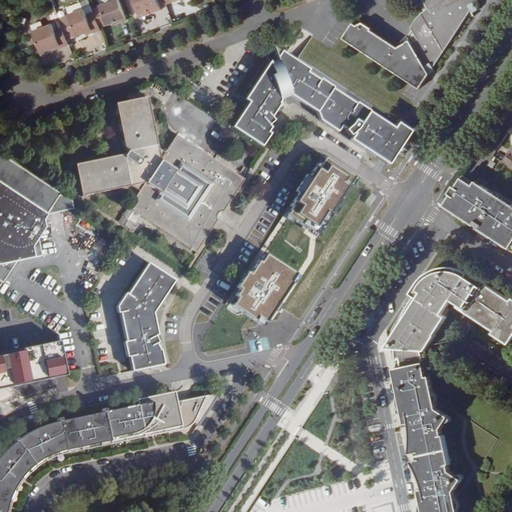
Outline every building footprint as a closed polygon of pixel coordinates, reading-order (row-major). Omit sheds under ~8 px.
[(119,21),(120,24),(127,21),(119,0),(100,7),(107,26),(113,24),(119,21)] [(157,0),(134,0),(140,15),(160,7),(157,0)] [(422,14),(444,52),(471,10),(468,6),(474,3),(475,4),(477,0),(424,0),(430,9),(424,13),(422,14)] [(102,31),(95,14),(89,17),(86,11),(68,18),(75,38),(87,34),(93,32),(94,34),(102,31)] [(433,67),(444,52),(422,14),(419,17),(418,19),(416,21),(414,26),(411,30),(409,33),(407,36),(403,40),(396,46),(365,25),(361,28),(353,22),(342,38),(419,88),(430,73),(426,67),(431,64),(433,67)] [(70,46),(63,29),(57,31),(55,25),(35,33),(43,54),(56,49),(62,46),(62,48),(70,46)] [(224,122),(232,127),(248,102),(244,99),(269,61),(270,62),(277,60),(276,56),(280,51),(283,47),(279,45),(272,47),(224,122)] [(349,138),(374,155),(392,128),(367,112),(367,110),(355,102),(354,104),(331,88),(332,87),(319,79),(319,80),(306,72),(307,69),(295,60),(280,51),(276,56),(277,60),(290,94),(315,110),(316,113),(317,117),(335,128),(341,124),(344,129),(343,130),(347,135),(354,131),(349,138)] [(367,112),(392,128),(397,121),(297,57),(295,60),(307,69),(306,72),(319,80),(319,79),(332,87),(331,88),(354,104),(355,102),(367,110),(367,112)] [(277,60),(270,62),(283,97),(290,94),(277,60)] [(232,127),(261,146),(268,136),(267,133),(264,127),(275,119),(273,115),(282,101),(281,100),(283,97),(270,62),(269,61),(244,99),(248,102),(232,127)] [(264,127),(267,133),(289,99),(317,117),(316,113),(315,110),(290,94),(283,97),(281,100),(282,101),(273,115),(275,119),(264,127)] [(136,219),(193,257),(216,222),(215,216),(218,210),(224,209),(247,174),(176,128),(162,148),(158,145),(149,98),(115,104),(123,150),(126,151),(123,155),(121,153),(75,163),(82,196),(130,185),(135,189),(122,210),(130,215),(121,229),(128,233),(136,219)] [(188,100),(182,109),(212,130),(219,121),(188,100)] [(394,152),(400,155),(407,145),(401,141),(405,137),(401,134),(392,128),(374,155),(384,161),(387,163),(394,152)] [(511,151),(510,151),(503,161),(511,167),(511,151)] [(0,282),(14,261),(39,256),(36,239),(42,230),(40,220),(58,193),(0,154),(0,282)] [(323,238),(361,176),(330,156),(324,166),(318,162),(284,216),(295,223),(286,237),(302,247),(312,232),(323,238)] [(470,182),(463,178),(457,187),(452,195),(446,204),(454,209),(457,211),(458,210),(475,185),(470,182)] [(477,182),(475,185),(486,193),(489,189),(477,182)] [(486,193),(475,185),(458,210),(460,212),(476,222),(482,226),(511,246),(511,204),(489,189),(486,193)] [(58,193),(40,220),(73,212),(71,201),(58,193)] [(373,194),(368,201),(373,205),(377,197),(373,194)] [(476,222),(460,212),(459,212),(475,223),(476,222)] [(511,246),(482,226),(481,227),(511,247),(511,246)] [(311,244),(307,252),(315,257),(319,249),(311,244)] [(265,261),(258,257),(231,306),(274,330),(308,270),(271,250),(265,261)] [(129,357),(132,372),(165,365),(162,351),(161,351),(158,345),(160,343),(157,336),(155,337),(152,330),(158,329),(155,315),(154,315),(153,311),(158,305),(159,305),(175,280),(148,262),(127,294),(126,293),(117,306),(118,314),(120,313),(126,342),(124,342),(127,358),(129,357)] [(393,355),(395,368),(426,362),(423,349),(435,333),(434,332),(450,308),(447,305),(452,297),(463,304),(461,307),(494,330),(492,332),(507,343),(511,336),(511,300),(497,290),(495,288),(494,286),(492,285),(490,283),(489,283),(487,282),(483,281),(469,271),(467,274),(461,271),(456,269),(453,268),(449,268),(445,268),(442,268),(437,270),(433,272),(429,275),(426,278),(422,283),(425,285),(417,297),(413,294),(409,300),(404,308),(400,316),(397,324),(395,332),(394,344),(393,355)] [(213,350),(241,344),(238,328),(209,335),(213,350)] [(256,334),(248,335),(250,352),(258,351),(256,334)] [(0,380),(26,398),(42,392),(52,388),(57,387),(55,380),(63,378),(72,376),(64,341),(55,342),(48,344),(0,353),(0,380)] [(435,365),(434,360),(426,362),(435,408),(442,413),(433,365),(435,365)] [(394,368),(424,511),(455,511),(452,493),(456,486),(461,479),(454,474),(447,469),(446,464),(448,464),(443,436),(441,436),(439,430),(444,423),(448,417),(442,413),(435,408),(426,362),(395,368),(394,368)] [(0,511),(4,511),(5,510),(1,509),(1,505),(6,506),(6,503),(8,498),(10,493),(13,488),(15,485),(17,481),(19,478),(16,475),(18,472),(21,474),(26,470),(31,465),(37,461),(42,457),(46,455),(44,451),(48,449),(50,453),(54,452),(57,451),(65,449),(88,444),(87,440),(91,440),(91,444),(125,437),(124,433),(128,432),(129,436),(176,426),(183,424),(186,423),(188,421),(191,419),(193,416),(202,394),(175,400),(158,404),(152,410),(139,413),(137,403),(68,418),(47,422),(38,426),(31,429),(22,434),(15,439),(12,442),(7,445),(3,450),(0,453),(0,511)] [(454,474),(444,423),(439,430),(441,436),(443,436),(448,464),(446,464),(447,469),(454,474)] [(461,511),(456,486),(452,493),(455,511),(461,511)]
